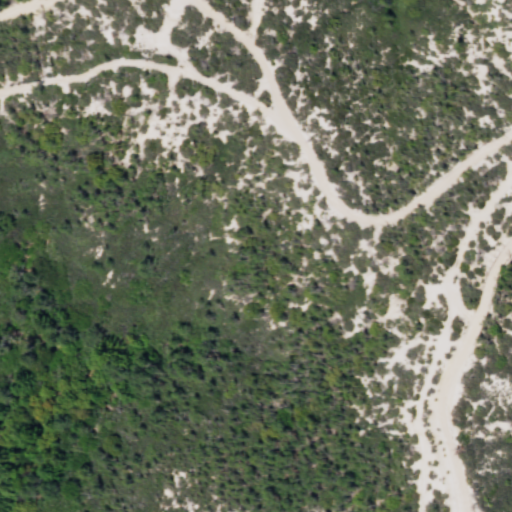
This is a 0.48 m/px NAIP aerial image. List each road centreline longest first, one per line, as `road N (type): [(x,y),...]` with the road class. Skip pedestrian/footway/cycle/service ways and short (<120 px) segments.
road 1 (track): [(511,131),(379,224),(337,210),(257,56),(201,0),(0,12)]
road 2 (track): [(293,132),(234,92),(142,59),(107,65),(84,80),(0,94)]
road 3 (track): [(511,236),(469,317),(440,413),(462,511)]
road 4 (track): [(415,511),(422,466),(410,413),(452,315)]
road 5 (track): [(511,167),(466,221),(443,284),(452,315),(469,317)]
